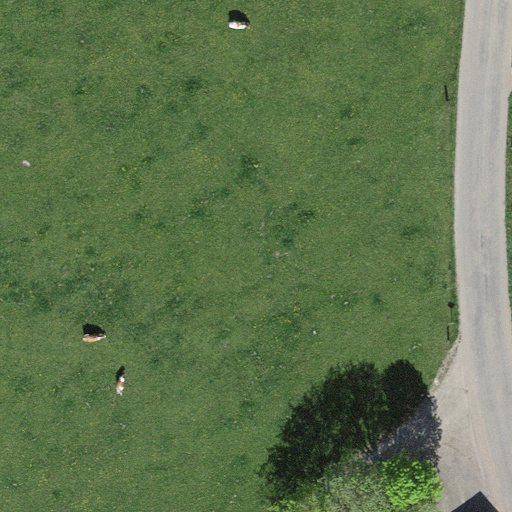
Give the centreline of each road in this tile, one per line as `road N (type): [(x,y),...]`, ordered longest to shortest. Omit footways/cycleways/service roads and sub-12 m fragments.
road 1 (tertiary): [(511,441),(491,394),(477,240),(498,0)]
road 2 (track): [(491,394),(336,511)]
